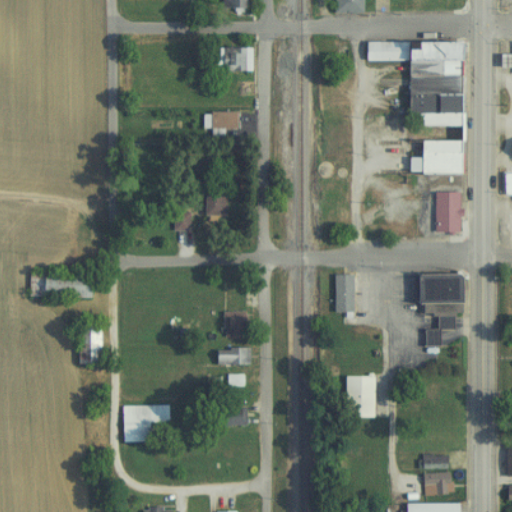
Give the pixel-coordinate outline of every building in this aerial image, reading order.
[(215,0),(215,8),(240,8),(240,0),(215,0)] [(356,0),(326,0),(327,13),(357,13),(356,0)] [(429,41),(357,41),(357,61),(399,61),(399,126),(451,126),(451,57),(417,57),(417,51),(429,51),(429,41)] [(245,70),(245,46),(213,46),(213,70),(245,70)] [(230,128),(230,111),(198,111),(198,128),(230,128)] [(401,157),(401,172),(451,173),(451,139),(411,139),(411,157),(401,157)] [(511,193),(511,172),(496,173),(497,194),(511,193)] [(219,215),(219,188),(197,188),(197,215),(219,215)] [(426,191),(426,231),(453,231),(453,191),(426,191)] [(184,211),(165,211),(165,230),(184,230),(184,211)] [(407,274),(408,315),(455,314),(454,272),(407,274)] [(85,273),(22,273),(22,297),(85,297),(85,273)] [(346,312),(346,274),(327,274),(327,312),(346,312)] [(216,311),(215,335),(239,336),(239,312),(216,311)] [(93,323),(70,323),(70,362),(93,362),(93,323)] [(244,365),(244,348),(208,348),(208,365),(244,365)] [(366,416),(366,376),(337,376),(337,416),(366,416)] [(511,421),(511,399),(503,399),(503,422),(511,421)] [(163,404),(114,406),(115,442),(142,441),(142,423),(163,422),(163,404)] [(239,424),(239,407),(206,407),(206,424),(239,424)] [(511,442),(498,442),(498,476),(511,475),(511,442)] [(413,468),(441,468),(441,455),(413,455),(413,468)] [(415,473),(415,494),(445,494),(445,473),(415,473)] [(499,504),(511,504),(511,483),(499,484),(499,504)] [(396,511),(449,511),(450,503),(396,503),(396,511)]
